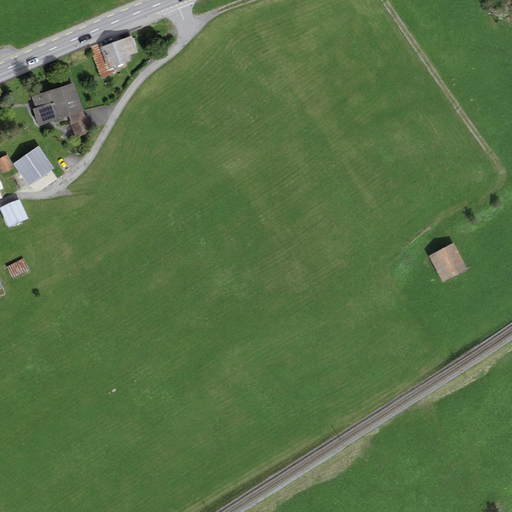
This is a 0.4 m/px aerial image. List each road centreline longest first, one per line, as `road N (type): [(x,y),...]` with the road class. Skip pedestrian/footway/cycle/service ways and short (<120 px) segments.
road 1 (track): [(384,0),(506,177),(507,188),(428,231)]
road 2 (residential): [(173,0),(184,38),(132,88),(90,156),(50,192),(0,204)]
road 3 (primary): [(0,72),(168,0)]
